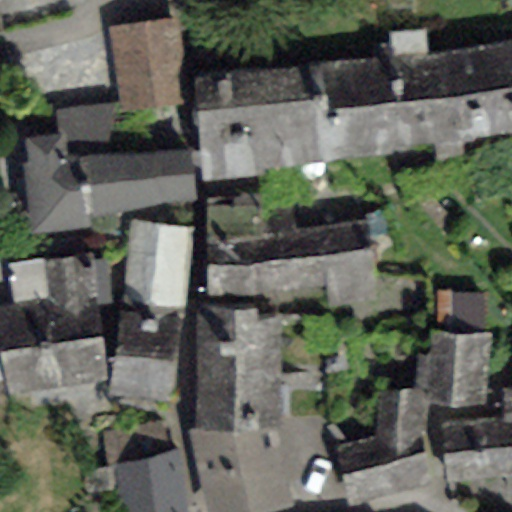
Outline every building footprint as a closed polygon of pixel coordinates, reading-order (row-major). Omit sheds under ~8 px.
[(117,38),(129,117),(179,110),(167,31),(117,38)] [(511,42),(488,46),(499,136),(511,134),(511,42)] [(488,46),(447,50),(458,141),(499,136),(488,46)] [(447,50),(379,59),(373,59),(384,151),(434,144),(437,162),(460,159),(458,141),(447,50)] [(373,59),(308,67),(320,163),(384,155),(384,151),(373,59)] [(308,67),(249,72),(259,169),(320,163),(308,67)] [(249,72),(193,79),(205,181),(260,175),(259,169),(249,72)] [(88,215),(188,204),(183,156),(80,167),(78,147),(23,153),(31,231),(89,225),(88,215)] [(366,225),(205,241),(211,297),(325,285),(328,307),(374,303),(366,225)] [(175,393),(190,237),(129,231),(122,302),(107,301),(99,386),(175,393)] [(8,400),(99,386),(107,301),(102,263),(7,273),(18,297),(0,299),(0,346),(6,381),(8,400)] [(256,319),(256,308),(197,307),(195,374),(278,375),(279,319),(256,319)] [(432,341),(427,401),(478,405),(482,345),(432,341)] [(277,433),(278,375),(195,374),(194,431),(277,433)] [(340,461),(355,508),(437,476),(429,427),(426,404),(391,398),(389,441),(340,461)] [(511,419),(445,427),(449,474),(504,471),(506,491),(511,490),(511,419)] [(194,431),(187,431),(203,511),(271,511),(291,508),(277,433),(194,431)] [(131,470),(134,511),(180,511),(176,465),(131,470)]
